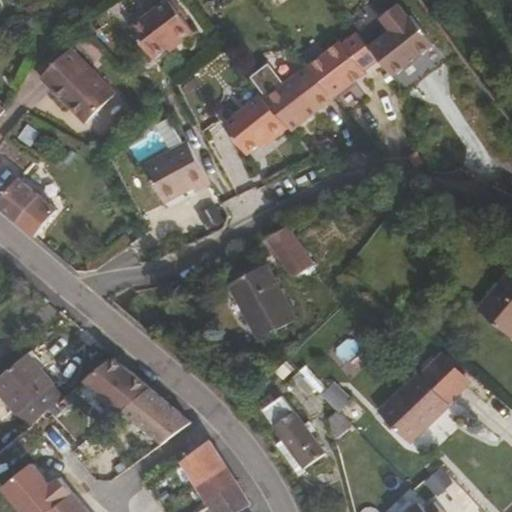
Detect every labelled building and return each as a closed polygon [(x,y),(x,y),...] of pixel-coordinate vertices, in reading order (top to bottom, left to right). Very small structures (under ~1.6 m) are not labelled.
[(193,34),(166,0),(164,0),(128,28),(151,58),(175,39),(180,44),(193,34)] [(389,29),(369,46),(378,57),(393,75),(434,41),(410,12),(408,14),(398,1),(379,16),(389,29)] [(369,46),(356,31),(343,42),(340,40),(329,49),(354,82),(366,72),(364,70),(378,57),(369,46)] [(114,96),(70,48),(41,76),(84,123),(114,96)] [(354,82),(329,49),(309,65),(335,97),(354,82)] [(335,97),(309,65),(287,83),(312,115),(335,97)] [(312,115),(287,83),(267,98),(292,130),(312,115)] [(287,129),(261,95),(223,126),(245,155),(269,136),(273,141),(287,129)] [(26,172),(36,156),(11,139),(1,156),(26,172)] [(206,181),(183,139),(139,163),(160,200),(188,186),(190,190),(206,181)] [(55,207),(16,175),(0,194),(0,206),(34,236),(55,207)] [(355,222),(350,201),(328,207),(333,228),(355,222)] [(312,266),(287,224),(265,235),(290,277),(312,266)] [(272,280),(264,265),(252,271),(259,282),(272,280)] [(294,323),(272,280),(259,282),(252,271),(228,285),(258,342),(294,323)] [(511,278),(481,310),(511,339),(511,278)] [(65,396),(26,353),(0,376),(0,384),(34,421),(65,396)] [(148,386),(113,357),(88,377),(125,407),(126,406),(148,386)] [(445,404),(463,386),(434,358),(417,376),(416,374),(379,412),(408,443),(446,405),(445,404)] [(361,414),(331,381),(319,394),(335,410),(350,425),(361,414)] [(188,418),(148,386),(126,406),(165,438),(188,418)] [(325,451),(280,394),(260,411),(304,467),(325,451)] [(350,425),(335,410),(327,419),(334,441),(350,425)] [(233,511),(248,503),(209,441),(183,461),(215,511),(233,511)] [(87,511),(73,494),(51,511),(87,511)] [(402,511),(411,511),(417,506),(411,501),(401,511),(402,511)]
